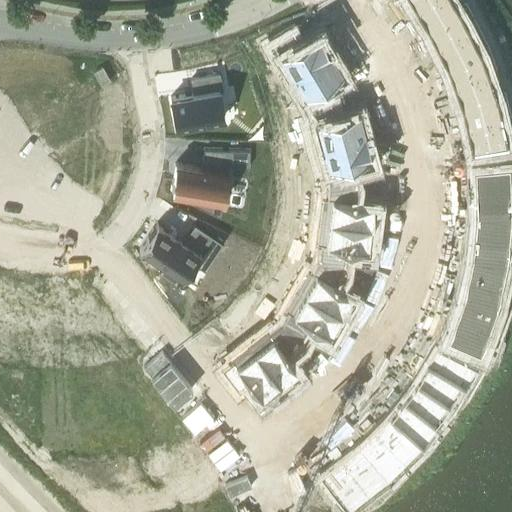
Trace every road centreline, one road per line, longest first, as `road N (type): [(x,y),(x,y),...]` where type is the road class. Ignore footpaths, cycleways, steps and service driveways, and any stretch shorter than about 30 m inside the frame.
road 1 (residential): [(109,492),(175,478),(250,446),(317,403),(369,350),(403,273),(410,144),(391,92),(335,0)]
road 2 (residential): [(0,257),(77,261),(129,223),(146,130),(137,41)]
road 3 (residential): [(0,23),(81,42),(137,41)]
